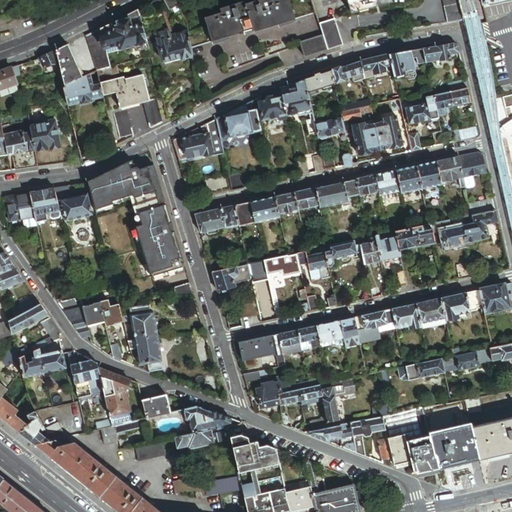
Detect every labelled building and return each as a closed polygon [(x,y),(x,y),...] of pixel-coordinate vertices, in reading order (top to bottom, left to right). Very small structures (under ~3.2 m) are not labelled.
[(178,5),(175,0),(163,0),(169,10),(178,5)] [(310,0),(271,0),(262,0),(246,5),(245,2),(221,9),(222,11),(205,16),(207,24),(188,28),(189,31),(191,48),(253,29),(254,32),(315,14),(310,0)] [(348,0),(352,14),(375,7),(372,0),(348,0)] [(442,0),(447,23),(462,20),(457,0),(442,0)] [(146,42),(137,9),(112,23),(113,29),(100,34),(104,47),(117,44),(118,50),(133,46),(146,42)] [(341,46),(334,21),(318,26),(321,36),(326,51),(341,46)] [(113,29),(112,23),(98,29),(100,34),(113,29)] [(100,34),(98,29),(85,35),(95,72),(97,71),(97,72),(110,68),(106,53),(104,47),(100,34)] [(157,38),(169,35),(168,30),(156,33),(157,38)] [(191,48),(189,31),(169,35),(157,38),(157,39),(154,40),(156,47),(158,47),(161,60),(181,55),(182,58),(193,55),(191,48)] [(326,51),(321,36),(299,44),(303,58),(326,51)] [(146,42),(133,46),(135,51),(148,47),(146,42)] [(453,43),(422,49),(425,62),(439,60),(439,61),(450,59),(450,54),(456,54),(459,53),(458,46),(453,43)] [(80,79),(66,44),(56,50),(54,50),(57,63),(59,72),(63,86),(65,86),(80,79)] [(106,53),(118,50),(117,44),(104,47),(106,53)] [(425,62),(422,49),(388,55),(390,64),(393,77),(404,74),(403,72),(413,69),(411,59),(415,58),(416,64),(425,62)] [(57,63),(54,50),(39,58),(41,61),(44,69),(57,63)] [(162,63),(182,58),(181,55),(161,60),(162,63)] [(390,64),(388,55),(385,55),(360,61),(362,71),(373,68),(375,74),(384,72),(383,66),(390,64)] [(362,71),(360,61),(331,71),(333,83),(344,80),(344,79),(352,76),(362,73),(362,71)] [(0,94),(15,90),(14,86),(17,85),(15,79),(20,76),(18,65),(0,71),(0,94)] [(373,68),(362,71),(362,73),(363,78),(375,76),(375,74),(373,68)] [(413,69),(403,72),(404,74),(405,78),(407,80),(413,79),(414,75),(413,69)] [(333,83),(331,71),(304,80),(308,97),(319,93),(318,90),(334,84),(333,83)] [(362,73),(352,76),(353,81),(363,79),(363,78),(362,73)] [(80,79),(65,86),(63,86),(67,103),(103,93),(100,84),(92,86),(92,83),(89,74),(80,79)] [(124,77),(100,84),(103,93),(103,97),(116,93),(120,109),(127,107),(144,103),(151,101),(144,75),(125,80),(124,77)] [(308,97),(304,80),(295,83),(297,88),(289,89),(288,86),(280,88),(281,93),(282,97),(286,116),(287,116),(290,117),(297,115),(297,114),(303,113),(302,112),(311,109),(308,97)] [(467,88),(465,80),(450,83),(452,91),(467,88)] [(470,102),(467,88),(452,91),(450,92),(453,106),(470,102)] [(453,106),(450,92),(433,95),(436,110),(445,108),(453,106)] [(436,110),(433,95),(425,97),(426,103),(417,105),(414,105),(404,107),(408,124),(438,118),(438,117),(436,110)] [(286,116),(282,97),(279,98),(276,99),(272,100),(272,97),(268,98),(267,98),(266,99),(266,100),(266,101),(257,103),(259,107),(262,121),(276,118),(286,116)] [(426,103),(425,97),(400,102),(401,108),(404,107),(414,105),(413,103),(417,102),(417,105),(426,103)] [(151,128),(163,122),(157,99),(151,101),(144,103),(150,127),(151,128)] [(340,112),(370,105),(368,100),(339,107),(340,111),(340,112)] [(250,111),(249,104),(238,110),(226,115),(238,113),(250,111)] [(371,112),(370,105),(340,112),(340,114),(341,118),(342,121),(360,117),(359,115),(371,112)] [(134,134),(127,107),(120,109),(113,110),(119,138),(134,134)] [(436,110),(438,117),(445,116),(447,113),(445,108),(436,110)] [(258,122),(255,110),(250,111),(238,113),(226,115),(223,116),(228,139),(253,133),(253,132),(260,131),(258,122)] [(39,122),(29,124),(34,150),(35,150),(49,147),(49,148),(59,146),(59,143),(54,116),(52,116),(51,112),(46,113),(46,115),(38,116),(39,122)] [(315,124),(314,120),(312,112),(308,113),(309,114),(310,120),(305,121),(308,135),(317,133),(315,124)] [(228,139),(223,116),(216,119),(218,128),(220,140),(223,142),(227,141),(228,139)] [(380,123),(374,124),(380,150),(402,144),(395,116),(379,119),(380,123)] [(29,124),(28,118),(18,120),(20,128),(11,130),(9,123),(0,124),(0,128),(6,154),(10,153),(25,151),(25,152),(34,150),(29,124)] [(317,133),(318,137),(320,137),(323,136),(338,133),(342,132),(344,132),(342,121),(341,118),(318,124),(315,124),(317,133)] [(218,128),(216,119),(214,120),(215,124),(208,128),(209,133),(214,155),(213,157),(224,155),(223,149),(217,150),(213,130),(214,129),(218,128)] [(374,124),(373,119),(366,121),(366,122),(364,123),(364,122),(350,125),(357,155),(380,150),(374,124)] [(208,128),(207,124),(182,136),(183,138),(209,133),(208,128)] [(458,131),(460,140),(470,138),(469,132),(477,131),(476,127),(458,131)] [(220,140),(218,128),(214,129),(213,130),(217,150),(223,149),(220,140)] [(435,146),(444,144),(441,131),(432,133),(435,146)] [(203,159),(213,157),(214,155),(209,133),(183,138),(185,149),(187,159),(203,156),(203,159)] [(411,151),(420,149),(417,133),(407,135),(411,151)] [(172,140),(176,151),(177,151),(179,153),(183,152),(184,150),(185,149),(183,138),(182,136),(172,140)] [(63,163),(59,146),(49,148),(49,147),(35,150),(34,150),(37,166),(63,163)] [(177,151),(176,151),(179,161),(187,159),(185,149),(184,150),(183,152),(179,153),(177,151)] [(19,169),(37,166),(34,150),(25,152),(25,151),(10,153),(15,170),(19,169)] [(481,151),(458,156),(463,178),(472,176),(486,173),(481,151)] [(316,171),(325,169),(322,157),(322,155),(312,157),(316,171)] [(322,157),(325,169),(325,170),(335,168),(332,155),(322,157)] [(345,166),(352,165),(350,155),(345,156),(343,159),(345,166)] [(187,159),(179,161),(180,164),(203,159),(203,156),(187,159)] [(463,178),(458,156),(436,161),(441,183),(443,182),(463,178)] [(300,176),(309,174),(306,158),(296,160),(300,176)] [(441,183),(436,161),(416,165),(421,189),(441,185),(441,183)] [(93,206),(95,213),(107,261),(141,250),(150,277),(184,267),(162,194),(157,176),(154,177),(150,166),(138,170),(137,170),(136,169),(136,168),(135,168),(134,168),(133,168),(130,169),(127,162),(124,164),(102,175),(87,182),(87,183),(93,206)] [(421,189),(416,165),(396,170),(401,191),(401,194),(421,189)] [(210,196),(232,191),(229,176),(226,166),(204,171),(210,196)] [(401,191),(396,170),(374,175),(378,192),(379,195),(401,191)] [(232,191),(244,188),(241,174),(239,173),(229,176),(232,191)] [(378,192),(374,175),(355,179),(359,195),(359,196),(378,192)] [(472,176),(463,178),(466,187),(468,189),(473,188),(475,186),(472,176)] [(359,195),(355,179),(315,188),(319,205),(319,208),(348,202),(347,197),(359,195)] [(67,186),(61,187),(63,196),(65,195),(66,198),(71,197),(67,186)] [(54,188),(54,189),(59,211),(63,210),(66,221),(92,215),(87,194),(71,197),(66,198),(65,195),(63,196),(61,187),(54,188)] [(319,205),(315,188),(294,193),(298,210),(319,205)] [(59,211),(54,189),(30,193),(35,218),(37,223),(45,221),(46,219),(45,213),(49,212),(51,219),(53,220),(61,218),(59,211)] [(35,218),(30,193),(5,197),(9,222),(22,220),(35,218)] [(298,210),(294,193),(275,197),(279,215),(298,210)] [(279,215),(275,197),(235,206),(239,224),(239,226),(280,217),(279,215)] [(494,210),(492,200),(468,205),(471,215),(472,215),(494,210)] [(239,224),(235,206),(194,215),(200,233),(207,231),(207,234),(209,235),(218,233),(219,231),(218,229),(225,227),(225,228),(239,224)] [(466,225),(451,228),(449,220),(430,224),(432,233),(440,231),(443,248),(466,243),(466,247),(468,248),(476,246),(477,244),(476,241),(488,238),(486,225),(484,221),(496,218),(494,210),(472,215),(473,221),(466,222),(466,225)] [(35,218),(22,220),(23,225),(26,227),(35,226),(35,218)] [(432,233),(430,224),(395,232),(396,237),(399,250),(434,243),(432,233)] [(395,232),(374,236),(376,242),(396,237),(395,232)] [(399,250),(396,237),(376,242),(380,262),(400,257),(399,250)] [(360,243),(359,240),(328,247),(324,248),(325,253),(328,268),(332,266),(334,264),(333,259),(362,252),(360,245),(360,243)] [(380,262),(376,242),(360,245),(362,252),(365,265),(380,262)] [(0,266),(11,263),(4,252),(0,253),(0,266)] [(306,257),(305,252),(296,254),(299,266),(308,264),(306,257)] [(328,268),(325,253),(319,254),(306,257),(308,264),(310,272),(310,271),(319,269),(328,268)] [(292,271),(300,269),(299,266),(296,254),(289,256),(292,271)] [(224,258),(209,262),(211,269),(226,265),(224,258)] [(247,265),(248,264),(247,259),(229,263),(230,268),(237,267),(241,266),(247,265)] [(408,260),(402,262),(404,271),(407,286),(414,284),(408,260)] [(12,263),(11,263),(0,266),(0,285),(1,289),(24,281),(12,263)] [(456,266),(459,279),(474,276),(471,263),(456,266)] [(241,266),(237,267),(238,271),(241,271),(241,273),(249,271),(248,264),(247,265),(248,269),(242,270),(241,266)] [(237,267),(230,268),(212,272),(218,291),(222,290),(231,288),(235,287),(234,278),(235,278),(236,277),(237,277),(238,276),(238,275),(238,274),(238,273),(238,272),(238,271),(237,267)] [(330,278),(328,268),(319,269),(321,276),(322,280),(330,278)] [(321,276),(319,269),(310,271),(312,278),(321,276)] [(407,286),(404,271),(397,272),(400,287),(407,286)] [(193,296),(189,283),(173,288),(175,297),(193,296)] [(507,298),(504,285),(479,290),(482,306),(484,314),(509,308),(507,298)] [(482,306),(479,290),(466,293),(468,299),(472,298),(474,308),(476,307),(482,306)] [(100,301),(97,293),(90,294),(92,303),(100,301)] [(468,299),(466,293),(441,299),(445,319),(446,322),(459,319),(458,316),(471,313),(471,312),(468,299)] [(15,317),(19,314),(17,309),(37,299),(34,295),(18,303),(19,305),(11,311),(15,317)] [(89,305),(87,295),(80,297),(81,299),(83,306),(89,305)] [(259,315),(255,296),(236,300),(240,319),(259,315)] [(307,300),(308,304),(310,312),(318,310),(315,296),(306,297),(307,300)] [(83,307),(83,306),(81,299),(75,301),(74,298),(61,301),(61,299),(56,300),(64,312),(83,307)] [(336,305),(335,298),(328,299),(330,307),(336,305)] [(472,298),(468,299),(471,312),(477,310),(476,307),(474,308),(472,298)] [(40,304),(37,299),(17,309),(19,314),(40,304)] [(122,318),(118,304),(110,306),(108,299),(100,301),(104,321),(106,327),(114,324),(114,323),(122,321),(122,318)] [(445,319),(441,299),(416,304),(421,324),(445,319)] [(89,305),(83,306),(83,307),(88,327),(97,324),(97,323),(104,321),(100,301),(92,303),(92,304),(89,305)] [(11,319),(9,320),(12,333),(48,315),(40,304),(19,314),(15,317),(11,319)] [(310,312),(308,304),(299,306),(301,314),(310,312)] [(421,324),(416,304),(392,310),(395,323),(396,329),(396,330),(409,327),(409,330),(421,327),(421,324)] [(88,327),(83,307),(64,312),(82,338),(90,336),(88,327)] [(130,310),(131,316),(150,313),(149,307),(130,310)] [(395,323),(392,310),(384,311),(387,324),(395,323)] [(387,324),(384,311),(361,316),(364,329),(374,327),(387,324)] [(131,316),(130,316),(131,321),(135,340),(135,341),(157,338),(153,313),(150,313),(131,316)] [(361,316),(354,318),(357,331),(358,331),(364,329),(361,316)] [(51,337),(17,352),(18,358),(23,356),(32,352),(39,349),(59,340),(59,337),(60,333),(50,318),(41,323),(51,337)] [(357,331),(354,318),(340,321),(343,338),(344,339),(351,338),(351,337),(358,335),(357,331)] [(0,322),(0,339),(13,335),(12,333),(9,320),(0,322)] [(343,338),(340,321),(317,326),(319,339),(321,343),(343,338)] [(387,324),(374,327),(375,334),(396,329),(395,323),(387,324)] [(319,339),(317,326),(298,330),(301,343),(311,341),(319,339)] [(366,340),(364,329),(358,331),(360,342),(366,340)] [(301,343),(298,330),(279,334),(282,348),(289,346),(301,343)] [(282,348),(279,334),(271,336),(275,354),(275,356),(283,354),(282,348)] [(351,338),(344,339),(345,347),(360,344),(358,335),(351,337),(351,338)] [(275,354),(271,336),(239,343),(243,361),(275,354)] [(162,361),(157,338),(135,341),(135,340),(136,349),(139,365),(148,364),(162,361)] [(321,343),(319,339),(311,341),(313,347),(321,345),(321,343)] [(131,341),(127,341),(130,350),(136,349),(135,340),(131,341)] [(301,343),(302,350),(313,347),(311,341),(301,343)] [(289,346),(291,353),(302,351),(302,350),(301,343),(289,346)] [(511,359),(511,343),(492,348),(489,349),(491,358),(492,362),(501,360),(502,362),(511,359)] [(18,358),(17,352),(15,345),(1,356),(9,367),(16,359),(18,358)] [(113,358),(121,361),(123,360),(120,347),(118,345),(111,347),(113,358)] [(289,346),(282,348),(283,354),(283,355),(291,353),(289,346)] [(454,357),(456,356),(460,355),(458,348),(452,349),(454,357)] [(23,356),(18,358),(21,369),(23,377),(45,372),(40,354),(39,349),(32,352),(33,357),(31,358),(32,362),(25,363),(23,356)] [(65,368),(63,357),(61,349),(40,354),(45,372),(65,368)] [(491,358),(489,349),(476,352),(478,361),(491,358)] [(73,352),(67,353),(67,355),(70,365),(76,364),(73,352)] [(460,355),(456,356),(458,365),(459,371),(479,367),(478,361),(476,352),(460,355)] [(283,355),(283,354),(275,356),(277,365),(285,363),(283,355)] [(458,365),(456,356),(454,357),(441,359),(443,368),(458,365)] [(443,368),(441,359),(429,362),(416,365),(419,379),(444,374),(443,368)] [(96,363),(91,360),(76,364),(70,365),(73,380),(77,398),(91,395),(88,385),(88,381),(100,378),(97,368),(96,363)] [(148,364),(150,372),(163,370),(162,361),(148,364)] [(419,379),(416,365),(404,368),(397,369),(399,380),(407,379),(408,381),(419,379)] [(109,415),(128,411),(124,391),(128,380),(116,376),(97,368),(100,378),(100,380),(100,382),(109,415)] [(501,370),(494,372),(496,381),(503,380),(501,370)] [(352,379),(351,371),(328,376),(328,377),(329,384),(332,383),(346,380),(352,379)] [(258,372),(243,375),(246,383),(260,380),(258,372)] [(388,384),(386,372),(380,373),(383,387),(386,387),(385,384),(388,384)] [(276,378),(277,384),(289,381),(288,375),(276,378)] [(511,388),(511,377),(503,380),(504,385),(505,390),(511,388)] [(331,385),(334,398),(355,393),(352,379),(346,380),(347,387),(337,390),(333,387),(332,383),(329,384),(326,384),(327,386),(331,385)] [(346,380),(332,383),(333,387),(337,390),(347,387),(346,380)] [(277,395),(291,392),(290,386),(289,381),(277,384),(273,384),(272,383),(262,385),(263,389),(257,390),(260,408),(279,404),(277,395)] [(298,391),(310,388),(309,383),(290,386),(291,392),(298,391)] [(326,384),(323,385),(319,386),(322,401),(325,414),(327,423),(339,420),(334,398),(331,385),(327,386),(326,384)] [(322,401),(319,386),(310,388),(298,391),(300,401),(308,399),(309,402),(314,401),(314,398),(318,397),(319,402),(322,401)] [(300,401),(298,391),(291,392),(277,395),(279,404),(279,406),(293,403),(300,401)] [(511,406),(511,391),(500,394),(502,408),(511,406)] [(502,408),(500,394),(466,401),(468,413),(469,415),(502,408)] [(142,401),(145,412),(146,418),(170,413),(165,395),(142,400),(142,401)] [(14,407),(2,397),(0,398),(0,417),(16,431),(25,423),(12,415),(16,411),(16,410),(14,408),(14,407)] [(308,399),(300,401),(301,406),(319,402),(318,397),(314,398),(314,401),(309,402),(308,399)] [(466,401),(451,404),(447,405),(449,418),(459,415),(468,413),(466,401)] [(449,418),(447,405),(426,409),(428,422),(433,421),(449,418)] [(195,407),(184,409),(183,410),(183,411),(185,419),(185,421),(186,421),(187,420),(190,432),(214,426),(210,412),(195,407)] [(428,422),(426,409),(382,418),(385,431),(387,439),(387,440),(388,446),(391,459),(393,465),(410,462),(412,473),(414,473),(414,475),(439,470),(434,448),(433,443),(428,422)] [(27,422),(16,411),(12,415),(25,423),(27,422)] [(25,423),(16,431),(33,444),(39,443),(46,442),(49,441),(36,429),(41,424),(35,411),(34,411),(26,413),(30,419),(27,422),(25,423)] [(128,411),(109,415),(110,420),(111,426),(114,426),(121,424),(131,422),(128,411)] [(210,412),(214,426),(227,424),(229,419),(210,412)] [(469,415),(468,413),(459,415),(460,420),(462,423),(470,421),(469,415)] [(311,421),(312,427),(327,424),(327,423),(325,414),(322,414),(323,416),(321,417),(319,419),(311,421)] [(459,415),(449,418),(457,466),(478,460),(472,428),(470,421),(462,423),(460,420),(459,415)] [(385,431),(382,418),(351,424),(352,429),(353,437),(363,435),(365,438),(370,437),(372,433),(385,431)] [(449,418),(433,421),(436,437),(435,440),(435,443),(433,443),(434,448),(436,448),(439,453),(437,456),(439,470),(457,466),(449,418)] [(49,441),(54,440),(64,437),(55,419),(42,426),(49,441)] [(111,426),(110,420),(96,424),(97,430),(100,429),(111,426)] [(131,422),(121,424),(123,432),(140,428),(140,427),(138,420),(131,422)] [(433,421),(428,422),(433,443),(435,443),(435,440),(436,437),(433,421)] [(497,456),(508,453),(504,421),(472,428),(478,460),(497,456)] [(114,426),(111,426),(100,429),(104,443),(117,440),(114,426)] [(340,431),(340,426),(309,432),(309,434),(310,436),(328,443),(329,441),(338,439),(341,439),(340,431)] [(353,437),(352,429),(340,431),(341,439),(353,437)] [(210,430),(173,438),(176,448),(187,446),(187,449),(213,444),(211,434),(210,430)] [(220,432),(211,434),(213,444),(222,442),(220,432)] [(236,472),(254,469),(279,463),(276,449),(266,446),(258,447),(257,442),(249,443),(248,438),(244,437),(240,435),(230,437),(233,448),(231,448),(235,465),(236,472)] [(356,454),(366,458),(363,435),(353,437),(355,448),(355,452),(356,454)] [(62,445),(54,440),(49,441),(46,442),(39,443),(36,446),(45,453),(50,447),(62,445)] [(164,453),(161,440),(133,447),(136,461),(164,454),(164,453)] [(158,511),(74,442),(62,445),(50,447),(45,453),(48,456),(109,506),(116,511),(158,511)] [(380,452),(382,461),(391,459),(388,446),(379,448),(380,452)] [(311,463),(302,460),(308,485),(315,483),(311,463)] [(285,494),(281,476),(257,481),(251,482),(239,485),(240,491),(242,497),(243,503),(245,511),(288,511),(290,511),(285,494)] [(237,477),(202,483),(204,497),(240,491),(239,485),(237,477)] [(193,490),(192,485),(191,485),(190,478),(171,483),(174,494),(193,490)] [(44,511),(3,479),(0,483),(0,502),(9,510),(11,511),(44,511)] [(323,482),(315,483),(317,494),(325,492),(323,482)] [(204,497),(202,483),(193,484),(195,499),(196,499),(204,497)] [(309,488),(311,495),(317,494),(315,483),(308,485),(309,488)] [(311,495),(313,506),(314,511),(358,511),(353,486),(325,492),(317,494),(311,495)] [(309,488),(285,494),(290,511),(313,506),(311,495),(309,488)]
